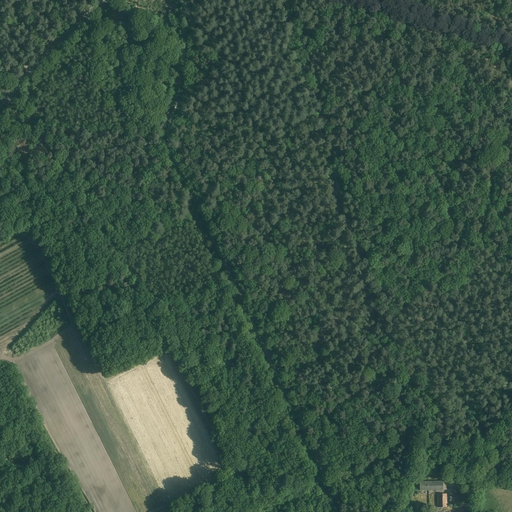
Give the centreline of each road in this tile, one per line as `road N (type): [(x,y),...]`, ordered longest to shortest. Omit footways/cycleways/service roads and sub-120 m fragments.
road 1 (unclassified): [(341,511),(168,146),(181,0)]
road 2 (tertiary): [(0,103),(103,0)]
